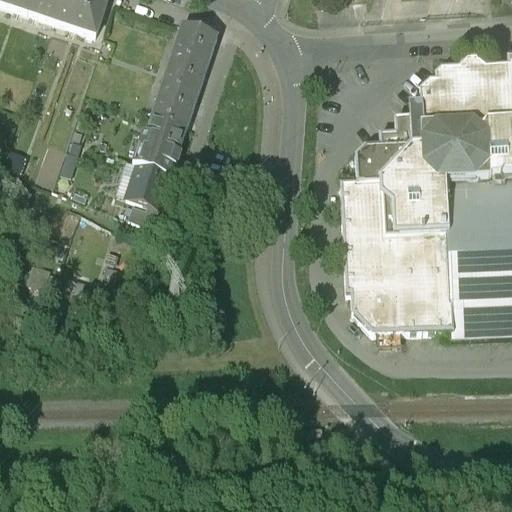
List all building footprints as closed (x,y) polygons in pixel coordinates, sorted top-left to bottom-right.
[(106,7),(84,0),(0,0),(0,9),(95,41),(106,7)] [(347,0),(336,0),(334,6),(344,9),(347,0)] [(216,45),(181,33),(171,62),(206,74),(216,45)] [(206,74),(171,62),(162,91),(196,103),(206,74)] [(465,67),(458,75),(440,76),(433,82),(433,90),(427,90),(418,99),(419,110),(408,110),(408,124),(401,125),(401,126),(395,134),(393,134),(393,140),(377,141),(378,153),(363,154),(356,160),(359,163),(364,164),(365,188),(339,190),(345,298),(351,298),(352,316),(372,335),(451,330),(452,337),(511,333),(511,64),(505,65),(506,72),(483,74),(475,66),(465,67)] [(196,103),(162,91),(151,122),(186,133),(196,103)] [(186,133),(151,122),(145,139),(142,137),(131,168),(169,182),(173,171),(175,172),(180,159),(178,158),(186,133)] [(169,182),(131,168),(125,166),(114,200),(124,203),(146,211),(157,214),(158,215),(169,182)] [(145,215),(131,211),(127,224),(151,234),(157,214),(146,211),(145,215)]
